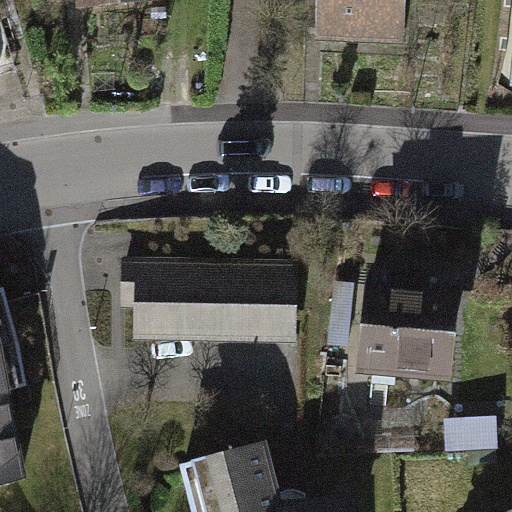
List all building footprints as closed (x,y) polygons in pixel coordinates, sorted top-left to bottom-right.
[(162,0),(75,0),(77,13),(163,6),(162,0)] [(407,0),(317,0),(317,40),(406,43),(407,0)] [(294,258),(119,259),(120,305),(133,305),(134,341),(295,340),(294,258)] [(362,265),(354,372),(448,378),(455,285),(427,283),(428,270),(362,265)] [(0,294),(0,484),(24,478),(5,397),(22,392),(0,294)] [(262,442),(177,464),(188,511),(343,511),(344,500),(280,501),(262,442)]
